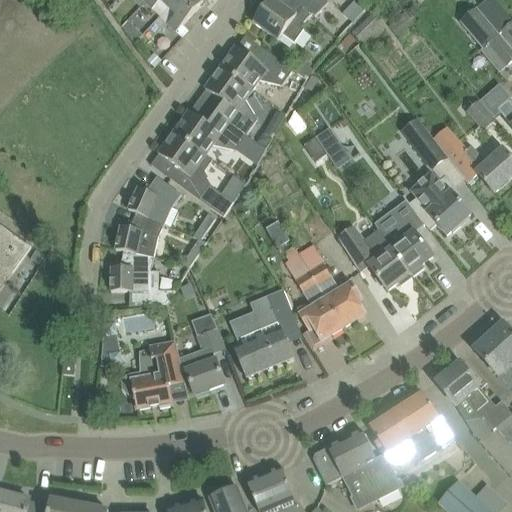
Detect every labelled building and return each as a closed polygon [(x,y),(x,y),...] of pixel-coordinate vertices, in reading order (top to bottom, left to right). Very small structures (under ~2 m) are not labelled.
[(161,2),(169,9),(177,0),(147,0),(145,3),(153,10),(161,2)] [(199,0),(177,0),(169,9),(177,17),(168,26),(176,33),(183,27),(204,4),(200,0),(199,0)] [(301,28),(312,16),(296,0),(282,0),(280,4),(275,1),(273,0),(270,0),(253,24),(270,35),(279,42),(283,36),(295,45),(305,31),(301,28)] [(326,0),(296,0),(312,16),(315,18),(329,4),(326,0)] [(365,16),(354,6),(342,17),(353,28),(365,16)] [(508,67),(511,63),(511,51),(477,10),(461,23),(483,51),(490,46),(508,67)] [(404,14),(389,28),(399,40),(415,27),(404,14)] [(352,33),(365,48),(384,31),(370,16),(352,33)] [(143,36),(128,22),(122,28),(134,45),(143,36)] [(501,31),(501,32),(511,44),(511,23),(510,25),(501,31)] [(349,35),(337,48),(344,55),(356,41),(349,35)] [(292,72),(293,72),(264,51),(256,62),(236,47),(221,69),(252,92),(259,82),(282,88),(293,73),(292,72)] [(154,54),(147,62),(154,69),(161,61),(154,54)] [(301,58),(293,72),(292,72),(293,73),(306,82),(312,72),(309,70),(312,65),(301,58)] [(245,101),(252,92),(221,69),(205,90),(225,105),(217,116),(247,137),(258,121),(245,101)] [(511,105),(508,102),(498,110),(511,126),(511,105)] [(494,122),(479,103),(467,112),(483,132),(494,122)] [(189,112),(174,134),(206,157),(213,147),(235,153),(239,148),(247,137),(217,116),(209,127),(191,113),(189,112)] [(275,114),(262,134),(271,140),(284,119),(275,114)] [(307,131),(295,116),(289,127),(297,138),(307,131)] [(403,133),(415,151),(434,171),(447,160),(415,122),(403,133)] [(448,128),(434,140),(449,158),(447,160),(468,185),(479,176),(482,179),(495,194),(511,179),(511,160),(508,156),(504,151),(487,166),(471,148),(470,149),(467,146),(464,148),(448,128)] [(330,129),(315,139),(326,155),(341,145),(334,135),(330,129)] [(171,181),(187,192),(200,202),(223,219),(234,204),(223,197),(210,187),(211,186),(199,166),(206,157),(174,134),(158,155),(179,170),(171,181)] [(262,134),(257,143),(265,149),(271,140),(262,134)] [(247,137),(235,153),(257,168),(268,152),(247,137)] [(326,155),(315,139),(303,148),(316,166),(328,157),(326,155)] [(354,163),(341,145),(326,155),(328,157),(339,173),(354,163)] [(471,215),(458,200),(452,194),(441,183),(432,173),(411,192),(422,207),(428,215),(447,236),(471,215)] [(139,189),(129,211),(137,215),(160,224),(168,207),(172,209),(182,196),(173,190),(157,178),(147,193),(139,189)] [(223,197),(234,204),(245,188),(235,181),(223,197)] [(349,220),(361,213),(350,194),(338,201),(349,220)] [(245,201),(233,208),(239,218),(251,211),(245,201)] [(406,202),(375,226),(383,237),(391,248),(411,276),(414,279),(426,270),(423,266),(433,259),(421,243),(415,234),(424,227),(407,203),(406,202)] [(121,228),(116,251),(124,253),(149,258),(153,240),(158,241),(165,226),(160,224),(137,215),(130,230),(121,228)] [(200,243),(200,242),(215,220),(208,216),(192,239),(199,242),(200,243)] [(0,292),(13,275),(32,249),(16,237),(0,225),(0,292)] [(279,226),(266,233),(278,252),(290,245),(279,226)] [(339,227),(333,231),(361,275),(363,273),(370,268),(376,277),(378,279),(388,292),(399,285),(401,288),(413,279),(410,276),(411,276),(391,248),(377,258),(369,247),(362,237),(355,227),(344,235),(339,227)] [(206,245),(200,242),(200,243),(199,242),(183,265),(190,270),(206,245)] [(313,245),(298,254),(310,274),(344,330),(366,316),(358,303),(362,301),(350,281),(338,289),(323,265),(325,264),(313,245)] [(36,252),(31,261),(40,266),(45,257),(36,252)] [(112,269),(111,293),(131,294),(145,294),(149,294),(149,307),(165,306),(174,293),(159,293),(159,274),(151,274),(154,259),(149,258),(124,253),(121,269),(112,269)] [(322,343),(344,330),(310,274),(295,282),(310,306),(299,313),(300,315),(311,332),(314,330),(322,343)] [(282,330),(297,323),(284,292),(268,298),(274,312),(259,319),(266,336),(234,350),(247,379),(294,360),(282,330)] [(203,352),(180,360),(183,373),(186,371),(196,398),(226,387),(214,355),(225,351),(218,331),(210,315),(203,318),(204,324),(196,327),(200,337),(198,338),(203,352)] [(118,335),(116,324),(105,326),(107,337),(118,335)] [(488,340),(511,366),(511,334),(504,326),(488,340)] [(511,366),(488,340),(475,351),(489,366),(500,378),(511,391),(511,366)] [(125,378),(122,383),(123,387),(125,393),(129,397),(135,397),(138,411),(163,407),(163,409),(170,408),(169,405),(173,405),(173,404),(170,387),(185,384),(183,373),(180,360),(175,343),(150,348),(152,359),(140,361),(140,374),(129,376),(125,378)] [(112,367),(108,345),(102,346),(101,369),(112,367)] [(63,376),(74,377),(76,365),(64,364),(63,376)] [(496,408),(460,365),(437,384),(457,407),(466,400),(483,420),(494,432),(496,430),(511,445),(511,414),(503,403),(496,408)] [(448,433),(423,394),(391,415),(416,456),(421,463),(456,441),(450,432),(448,433)] [(391,415),(370,429),(379,443),(377,444),(385,458),(387,457),(389,462),(396,468),(416,456),(391,415)] [(383,458),(377,461),(363,432),(313,458),(324,483),(326,486),(343,478),(353,498),(362,494),(369,507),(405,489),(401,481),(399,482),(393,470),(389,462),(387,457),(384,458),(383,458)] [(248,484),(256,503),(259,511),(284,511),(295,508),(293,502),(295,501),(282,470),(248,484)] [(489,511),(475,499),(458,484),(440,504),(447,511),(489,511)] [(211,499),(216,511),(246,511),(237,489),(211,499)] [(0,511),(28,511),(31,501),(0,493),(0,511)] [(108,511),(51,501),(49,511),(108,511)] [(206,511),(203,501),(168,510),(168,511),(206,511)]
